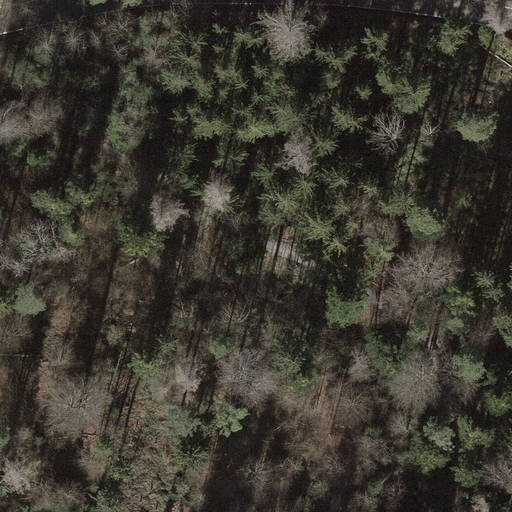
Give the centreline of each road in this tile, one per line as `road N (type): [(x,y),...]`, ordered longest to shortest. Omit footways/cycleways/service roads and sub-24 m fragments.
road 1 (track): [(492,511),(469,475),(422,329),(0,68)]
road 2 (residential): [(372,0),(511,23)]
